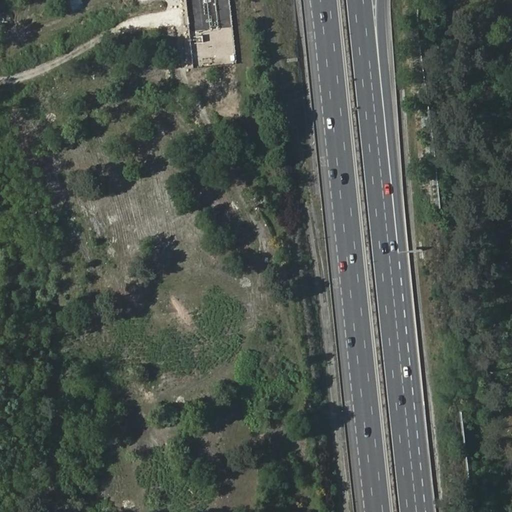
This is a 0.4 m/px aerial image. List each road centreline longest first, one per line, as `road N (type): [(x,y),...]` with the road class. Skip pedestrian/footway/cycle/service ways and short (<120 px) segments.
road 1 (motorway): [(325,0),(379,511)]
road 2 (unknown): [(0,80),(120,28),(157,21),(173,33),(276,261)]
road 3 (motorway): [(386,271),(399,240),(381,0)]
road 4 (motorway): [(386,271),(358,0)]
road 5 (motorway): [(412,511),(386,271)]
